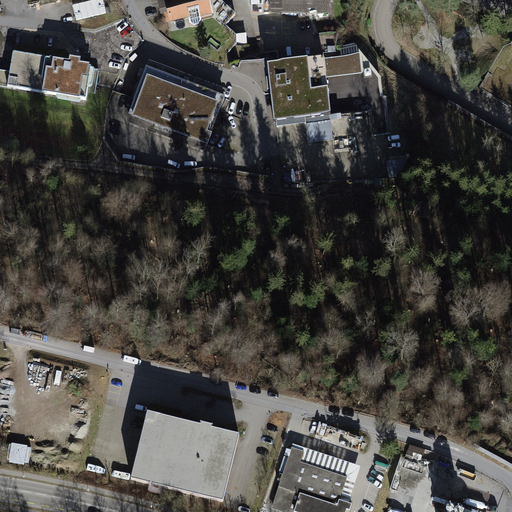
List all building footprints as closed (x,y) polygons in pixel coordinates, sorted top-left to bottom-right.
[(26,0),(28,10),(68,1),(69,5),(90,0),(26,0)] [(164,23),(169,22),(170,24),(189,20),(189,21),(213,16),(209,0),(157,0),(161,16),(162,15),(164,23)] [(218,0),(209,0),(213,16),(225,27),(236,16),(218,0)] [(269,0),(269,16),(331,18),(331,0),(269,0)] [(511,42),(504,46),(479,89),(511,108),(511,42)] [(49,57),(13,51),(9,72),(0,70),(0,86),(56,96),(56,97),(78,101),(79,97),(86,98),(87,92),(96,94),(100,69),(91,68),(91,65),(89,65),(90,63),(80,61),(80,57),(70,55),(69,60),(49,56),(49,57)] [(325,54),(268,61),(275,120),(277,119),(329,113),(333,112),(325,54)] [(345,76),(361,76),(360,58),(345,59),(345,76)] [(150,60),(148,66),(225,95),(227,89),(150,60)] [(208,143),(226,95),(225,95),(148,66),(146,66),(128,114),(129,114),(207,143),(208,143)] [(329,113),(277,119),(277,126),(306,122),(330,119),(329,113)] [(207,143),(129,114),(127,122),(204,151),(207,143)] [(330,119),(306,122),(308,142),(333,139),(330,119)] [(239,436),(147,413),(131,480),(223,503),(239,436)] [(361,467),(293,444),(273,505),(293,511),(349,511),(352,504),(349,503),(361,467)] [(406,458),(420,464),(426,450),(411,444),(406,458)]
